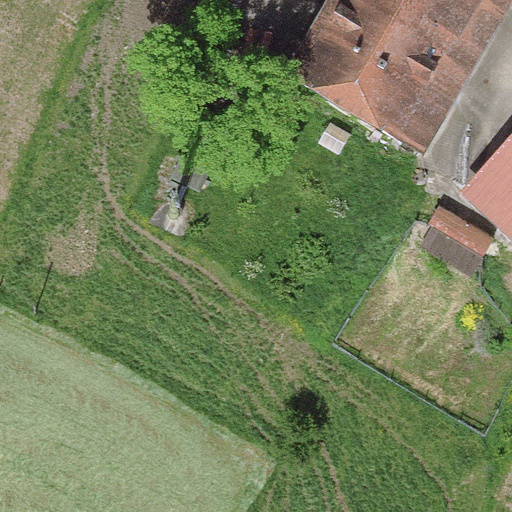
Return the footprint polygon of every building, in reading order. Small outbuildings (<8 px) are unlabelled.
[(511,0),(325,0),(283,73),(430,159),(511,18),(511,0)] [(350,131),(331,121),(319,142),(337,153),(350,131)] [(511,137),(462,191),(511,237),(511,137)] [(207,167),(181,157),(172,180),(198,190),(207,167)] [(494,237),(442,205),(432,222),(484,254),(494,237)]
